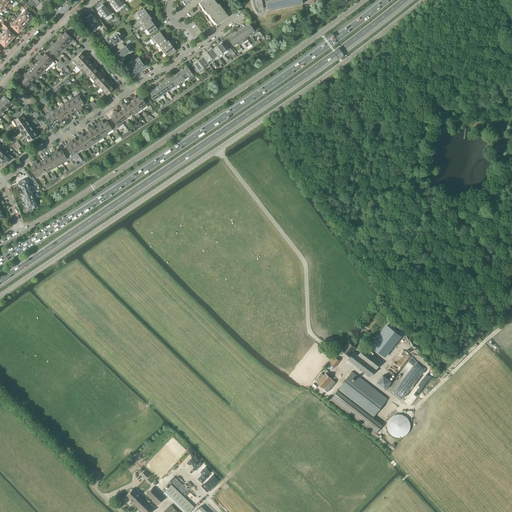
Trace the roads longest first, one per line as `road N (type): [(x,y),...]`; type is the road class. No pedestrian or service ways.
road 1 (unclassified): [(0,295),(324,77),(424,0)]
road 2 (motorway): [(0,281),(404,0)]
road 3 (tertiary): [(20,232),(205,116),(364,0)]
road 4 (motorway): [(385,0),(193,137)]
road 5 (primary): [(193,137),(0,261)]
road 6 (track): [(401,408),(412,409),(511,321)]
